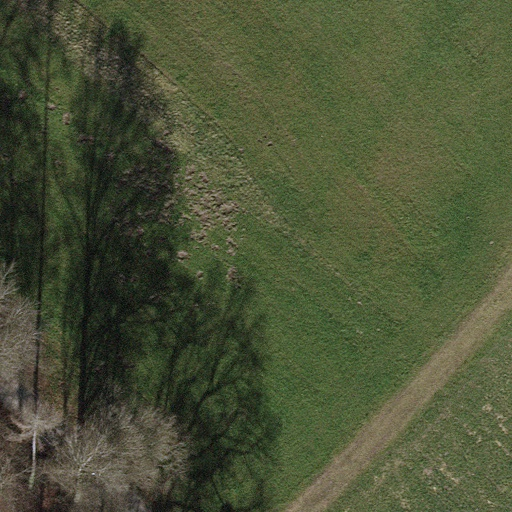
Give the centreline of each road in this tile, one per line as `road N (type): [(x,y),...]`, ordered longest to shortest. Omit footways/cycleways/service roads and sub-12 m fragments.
road 1 (track): [(328,511),(458,376),(511,297)]
road 2 (track): [(0,372),(155,511)]
